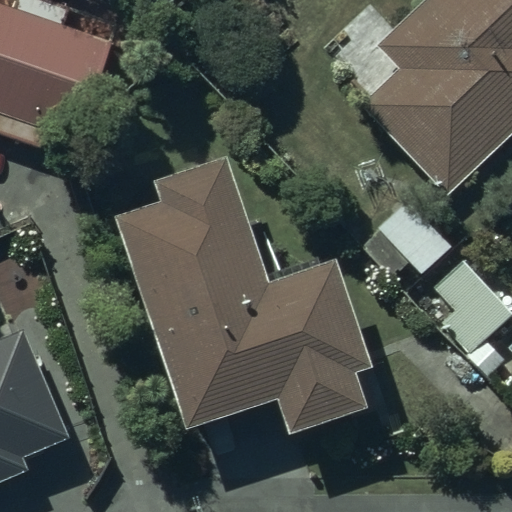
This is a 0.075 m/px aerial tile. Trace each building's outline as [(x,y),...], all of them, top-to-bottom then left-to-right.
[(0,0),(0,137),(37,151),(44,134),(70,144),(115,29),(33,0),(0,0)] [(511,0),(427,0),(374,50),(396,73),(360,110),(444,199),(511,134),(511,0)] [(157,214),(111,230),(182,441),(270,411),(282,445),(359,419),(347,382),(366,376),(330,269),(265,291),(223,168),(149,193),(157,214)] [(461,266),(433,292),(454,315),(440,328),(468,358),(510,319),(461,266)] [(0,487),(23,479),(18,465),(63,447),(21,339),(0,346),(0,487)]
